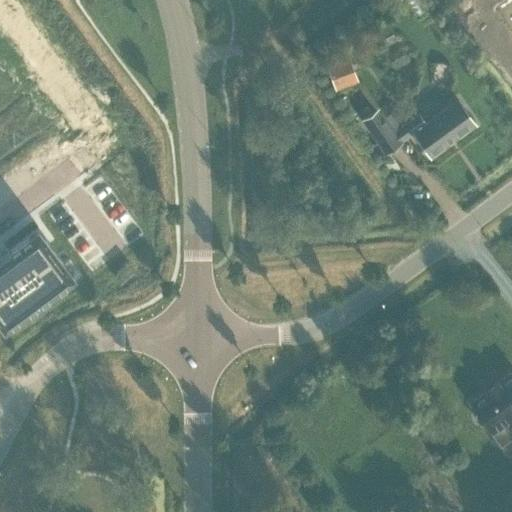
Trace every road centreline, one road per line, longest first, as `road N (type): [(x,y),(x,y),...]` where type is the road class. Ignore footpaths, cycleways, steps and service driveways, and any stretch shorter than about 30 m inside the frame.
road 1 (tertiary): [(198,336),(327,323),(511,190)]
road 2 (unclassified): [(198,336),(193,120),(173,0)]
road 3 (residential): [(0,4),(104,139),(0,218)]
road 4 (unclassified): [(19,404),(49,367),(83,344),(198,336)]
road 5 (tertiary): [(198,511),(198,336)]
